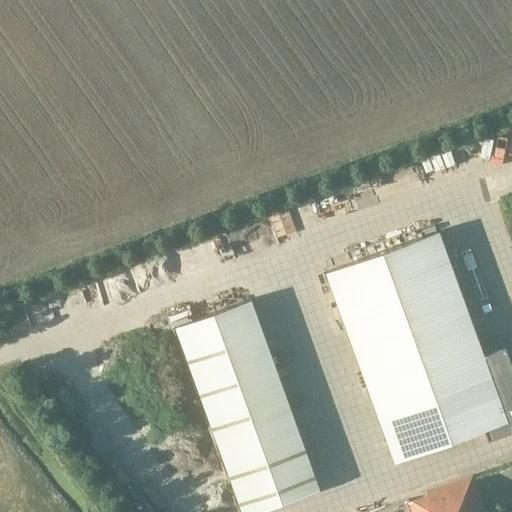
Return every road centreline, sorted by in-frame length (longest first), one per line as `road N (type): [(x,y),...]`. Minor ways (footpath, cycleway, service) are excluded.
road 1 (unknown): [(511,443),(378,493),(357,488),(278,277),(300,252),(346,229),(457,188)]
road 2 (unknown): [(511,334),(457,188)]
